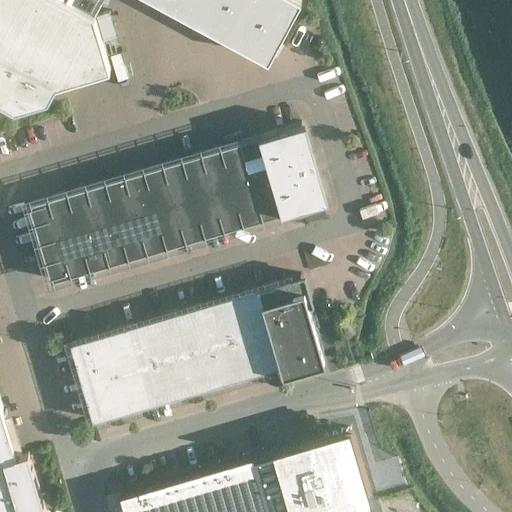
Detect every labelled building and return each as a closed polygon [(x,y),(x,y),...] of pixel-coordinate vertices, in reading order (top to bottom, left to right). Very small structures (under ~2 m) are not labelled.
[(0,0),(0,100),(2,97),(16,105),(50,96),(57,81),(111,64),(103,36),(102,33),(99,25),(96,12),(95,11),(75,0),(0,0)] [(75,0),(95,11),(101,0),(166,0),(200,18),(208,5),(231,18),(224,31),(270,56),(300,0),(75,0)] [(110,7),(96,12),(99,25),(102,33),(103,36),(117,32),(110,7)] [(302,120),(29,200),(52,278),(325,197),(302,120)] [(301,272),(71,340),(73,345),(86,390),(94,418),(282,363),(284,371),(327,358),(324,350),(301,272)] [(0,511),(33,511),(34,511),(46,507),(28,448),(17,451),(0,394),(0,511)] [(315,434),(121,491),(127,511),(378,511),(365,466),(360,468),(349,430),(316,439),(315,434)]
